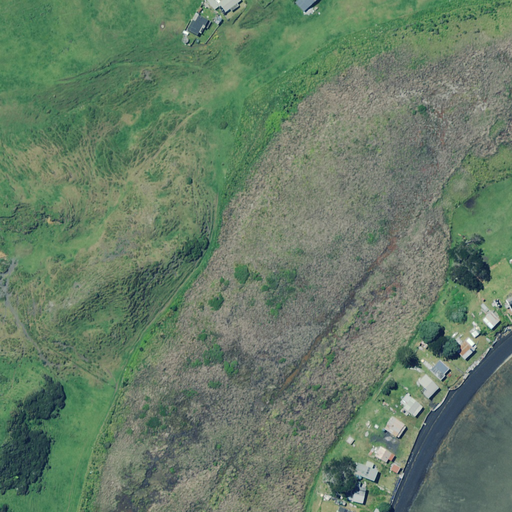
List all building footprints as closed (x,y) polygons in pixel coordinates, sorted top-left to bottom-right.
[(214,0),(207,0),(215,10),(221,5),(226,12),(230,9),(232,11),(238,6),(236,4),(240,0),(239,0),(224,0),(221,2),(219,0),(215,0),(215,1),(214,0)] [(318,0),(298,0),(295,3),(304,13),(318,0)] [(185,29),(183,33),(188,36),(190,32),(198,36),(200,32),(202,33),(209,21),(196,14),(187,30),(185,29)] [(219,14),(213,19),(218,25),(223,20),(219,14)] [(491,329),(497,323),(500,320),(485,303),(482,306),(489,314),(483,320),(491,329)] [(474,350),(460,336),(455,340),(461,346),(456,350),(465,359),(474,350)] [(422,363),(430,370),(440,380),(450,370),(439,360),(433,367),(425,360),(422,363)] [(439,388),(426,375),(419,382),(427,390),(423,393),(428,398),(439,388)] [(423,406),(407,394),(401,402),(406,406),(404,408),(415,417),(423,406)] [(406,427),(393,417),(384,428),(398,438),(406,427)] [(394,455),(381,447),(375,456),(387,462),(389,459),(391,460),(394,455)] [(379,466),(367,462),(366,466),(355,462),(351,473),(374,481),(379,466)] [(400,467),(393,464),(391,470),(397,473),(400,467)] [(353,480),(347,499),(363,503),(368,485),(353,480)]
